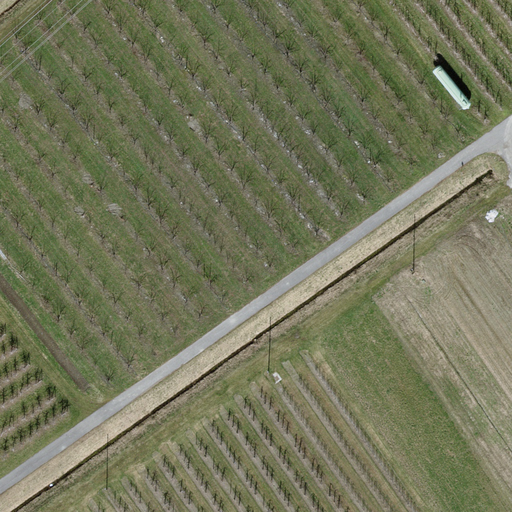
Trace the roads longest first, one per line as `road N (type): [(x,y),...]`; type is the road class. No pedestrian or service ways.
road 1 (unclassified): [(497,132),(0,488)]
road 2 (track): [(511,186),(52,511)]
